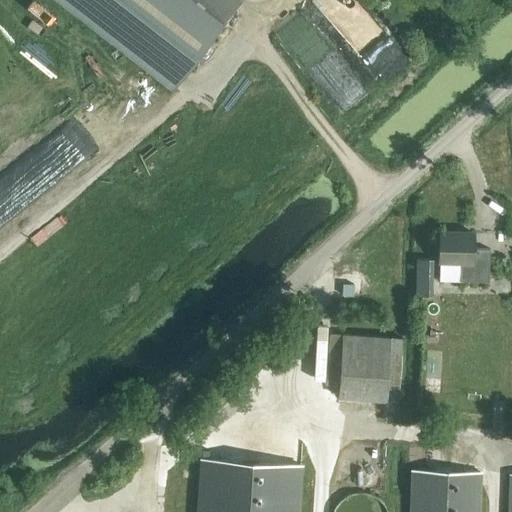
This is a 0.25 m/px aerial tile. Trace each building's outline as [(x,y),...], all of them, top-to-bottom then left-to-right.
[(62,0),(175,87),(223,27),(242,0),(62,0)] [(397,39),(368,59),(384,82),(413,62),(397,39)] [(346,56),(317,78),(344,113),(373,91),(346,56)] [(490,281),(490,248),(474,248),(474,233),(440,233),(439,261),(461,261),(460,281),(490,281)] [(417,260),(416,275),(431,275),(432,260),(417,260)] [(339,397),(387,401),(399,401),(403,337),(344,334),(331,333),(327,386),(340,386),(339,397)] [(462,376),(462,408),(481,408),(481,376),(462,376)] [(297,511),(301,466),(198,459),(194,511),(297,511)] [(414,471),(412,511),(480,511),(481,474),(414,471)] [(387,511),(383,504),(375,498),(366,494),(356,494),(346,498),(339,504),(334,511),(387,511)]
